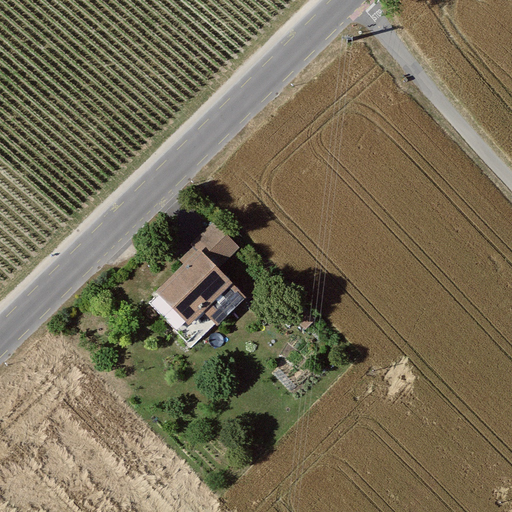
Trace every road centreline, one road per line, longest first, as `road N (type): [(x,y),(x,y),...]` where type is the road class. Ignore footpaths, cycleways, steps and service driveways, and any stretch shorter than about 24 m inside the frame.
road 1 (tertiary): [(0,339),(346,0)]
road 2 (track): [(357,0),(511,179)]
